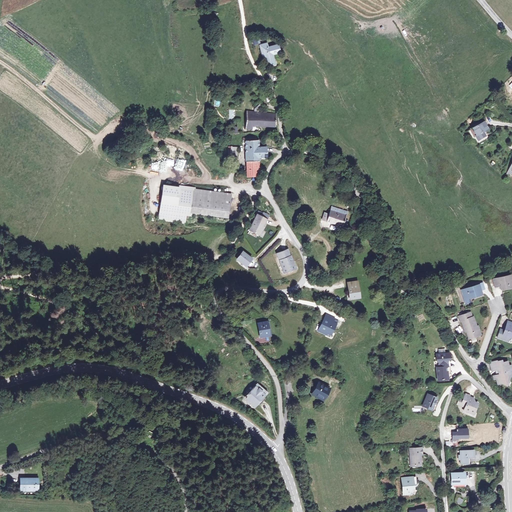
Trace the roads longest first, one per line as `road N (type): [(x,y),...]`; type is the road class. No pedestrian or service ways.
road 1 (residential): [(271,449),(282,428),(276,381),(213,287),(276,292),(304,278),(306,261),(264,189),(269,167),(287,150)]
road 2 (residential): [(287,150),(318,156),(358,194),(475,369)]
road 3 (secondary): [(271,449),(237,418),(116,370),(67,368),(0,384)]
road 4 (unclassified): [(0,466),(89,437),(123,439),(164,461),(182,487),(186,511)]
road 5 (residential): [(447,511),(442,427),(453,387),(465,377),(494,397)]
